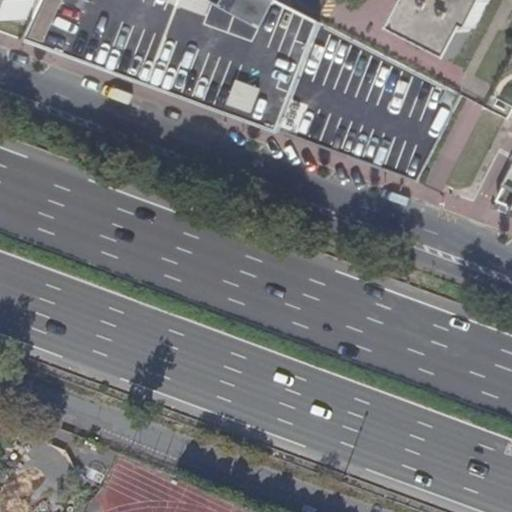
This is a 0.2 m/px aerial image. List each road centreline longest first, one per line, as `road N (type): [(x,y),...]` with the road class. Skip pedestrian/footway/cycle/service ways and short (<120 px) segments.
road 1 (secondary): [(0,100),(511,290)]
road 2 (motorway): [(511,379),(0,190)]
road 3 (motorway): [(0,291),(511,480)]
road 4 (secondary): [(511,260),(0,74)]
road 5 (residential): [(2,377),(371,511)]
